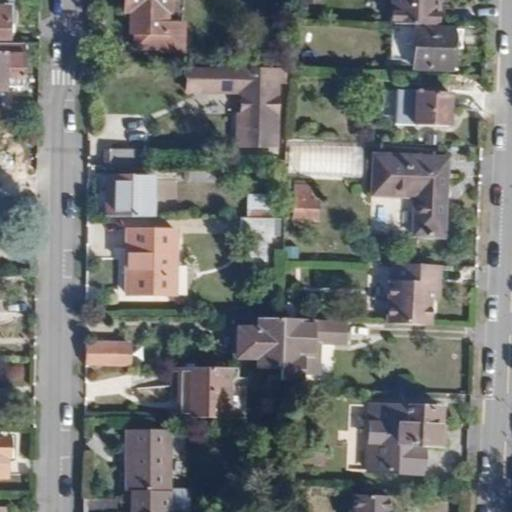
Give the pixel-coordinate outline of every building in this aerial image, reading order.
[(170,0),(123,0),(123,12),(129,12),(129,34),(135,34),(135,48),(162,48),(162,50),(184,51),(184,23),(166,23),(166,12),(170,12),(170,0)] [(415,25),(437,26),(437,0),(392,0),(391,24),(415,25)] [(0,39),(13,40),(13,19),(13,8),(0,7),(0,39)] [(413,69),(450,71),(451,46),(452,30),(415,28),(415,25),(391,24),(389,59),(401,60),(401,66),(413,66),(413,69)] [(0,90),(4,91),(4,88),(22,87),(22,67),(22,46),(0,45),(0,90)] [(275,147),(276,80),(286,80),(286,69),(243,68),(243,76),(241,76),(242,115),(238,115),(238,129),(238,146),(275,147)] [(450,94),(396,92),(395,125),(448,126),(449,107),(450,94)] [(289,175),(363,177),(364,146),(290,144),(289,175)] [(102,166),(146,167),(146,150),(103,150),(102,166)] [(446,158),(373,155),(371,195),(414,197),(412,236),(442,237),(444,189),(446,158)] [(284,160),(270,160),(270,170),(284,170),(284,160)] [(183,168),(182,183),(214,183),(214,169),(183,168)] [(114,202),(114,217),(150,217),(150,178),(107,178),(107,187),(107,201),(114,202)] [(292,217),(317,218),(317,201),(308,201),(309,187),(293,187),(292,217)] [(247,197),(246,219),(235,219),(236,236),(248,237),(249,261),(268,261),(269,236),(271,237),(271,197),(247,197)] [(126,264),(126,295),(174,296),(175,230),(126,230),(126,264)] [(431,283),(436,284),(436,273),(436,266),(395,264),(394,281),(389,281),(386,324),(429,326),(431,300),(431,283)] [(280,319),(257,318),(257,328),(236,328),(236,358),(253,359),(278,359),(280,319)] [(281,319),(279,381),(302,382),(302,375),(319,376),(319,359),(319,345),(346,346),(346,322),(312,320),(281,319)] [(85,365),(130,366),(130,342),(85,341),(85,352),(85,365)] [(278,369),(278,359),(253,359),(253,368),(278,369)] [(168,418),(228,419),(229,369),(169,368),(168,392),(168,418)] [(260,399),(260,413),(272,414),(273,399),(260,399)] [(440,407),(368,405),(366,471),(420,473),(421,446),(439,447),(440,429),(440,407)] [(129,455),(129,491),(132,491),(131,511),(168,511),(169,430),(126,430),(126,442),(126,455),(129,455)] [(323,453),(301,453),(301,464),(323,464),(323,453)] [(301,506),(302,492),(289,491),(289,506),(301,506)] [(387,511),(389,496),(354,494),(353,511),(348,511),(347,511),(387,511)] [(83,499),(83,511),(115,511),(115,499),(83,499)]
